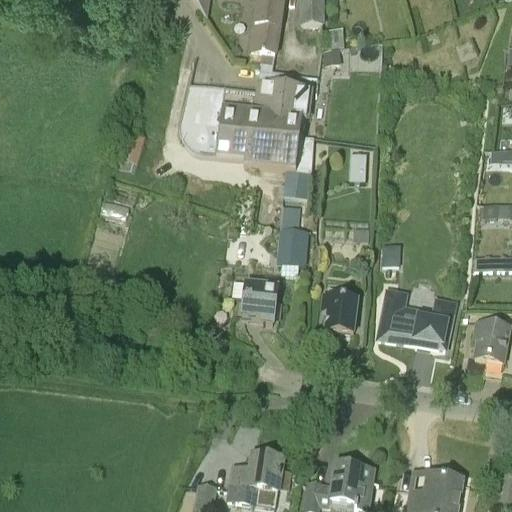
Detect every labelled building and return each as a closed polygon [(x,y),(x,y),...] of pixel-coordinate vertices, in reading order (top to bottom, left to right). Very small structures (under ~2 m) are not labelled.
[(209,0),(191,0),(191,2),(206,23),(209,0)] [(274,64),(282,0),(259,0),(251,56),(262,57),(260,68),(273,70),(274,64)] [(321,33),(321,18),(321,0),(301,0),(301,18),(302,32),(321,33)] [(342,34),(322,36),(324,54),(343,53),(342,34)] [(322,58),(324,70),(340,68),(338,55),(322,58)] [(261,69),(260,78),(271,79),(273,71),(261,69)] [(306,127),(308,115),(310,95),(258,88),(254,119),(222,115),(218,148),(215,148),(210,142),(202,114),(207,94),(205,94),(189,92),(188,92),(179,135),(179,136),(184,148),(185,150),(194,158),(198,161),(204,162),(216,163),(245,167),(244,171),(307,179),(311,146),(300,145),(302,127),(306,127)] [(135,179),(145,142),(125,136),(115,174),(135,179)] [(511,155),(491,154),(491,169),(511,170),(511,155)] [(350,160),(349,189),(365,189),(366,161),(350,160)] [(311,180),(307,179),(244,171),(244,173),(284,179),(281,203),(309,206),(311,180)] [(483,225),(495,225),(495,211),(483,211),(480,211),(480,223),(483,223),(483,225)] [(306,238),(307,213),(281,212),(279,235),(306,238)] [(227,243),(237,244),(238,231),(228,230),(227,243)] [(353,247),(368,248),(369,234),(353,234),(353,247)] [(278,255),(305,257),(306,238),(279,235),(278,255)] [(381,249),(381,270),(399,271),(399,250),(381,249)] [(304,273),(305,257),(278,255),(277,272),(282,272),(298,273),(304,273)] [(511,261),(500,262),(499,276),(511,275),(511,261)] [(473,275),(499,276),(500,262),(473,262),(473,275)] [(298,273),(282,272),(281,282),(298,283),(298,273)] [(111,309),(133,313),(136,290),(115,287),(111,309)] [(275,309),(277,291),(244,288),(240,323),(263,326),(262,330),(272,332),(273,327),(277,328),(279,310),(275,309)] [(378,348),(445,356),(451,308),(433,306),(431,327),(399,323),(401,302),(384,300),(378,348)] [(353,340),(357,306),(324,301),(323,312),(327,313),(325,336),(353,340)] [(475,364),(503,369),(510,337),(477,331),(474,346),(477,347),(475,364)] [(277,498),(279,487),(282,467),(252,462),(250,477),(232,474),(227,508),(249,511),(255,511),(259,496),(277,498)] [(367,511),(370,496),(374,477),(335,471),(332,492),(308,488),(304,511),(329,511),(331,507),(355,511),(367,511)] [(457,511),(459,506),(462,486),(413,478),(407,511),(457,511)] [(493,511),(511,511),(511,488),(497,486),(493,511)] [(211,511),(214,495),(214,494),(199,492),(195,511),(211,511)]
